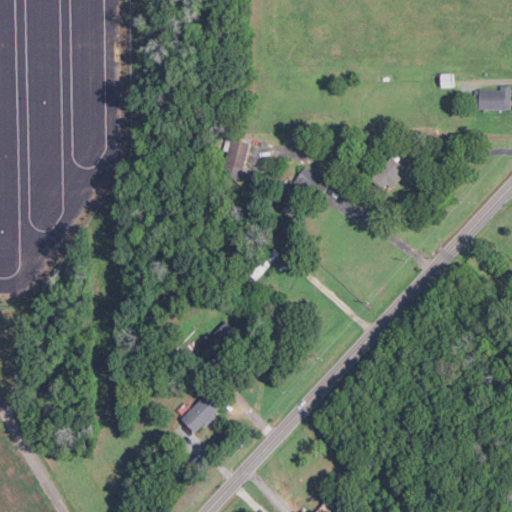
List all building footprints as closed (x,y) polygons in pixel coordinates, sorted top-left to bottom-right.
[(479,89),(479,109),(510,109),(511,86),(501,85),(501,89),(479,89)] [(250,142),(226,137),(223,149),(228,150),(223,174),(241,179),(250,142)] [(407,167),(392,154),(370,178),(385,191),(407,167)] [(275,206),(290,216),(305,193),(317,201),(329,184),(303,167),(290,186),(289,185),(275,206)] [(239,334),(226,320),(197,348),(210,362),(239,334)] [(222,408),(208,393),(181,417),(196,433),(222,408)]
